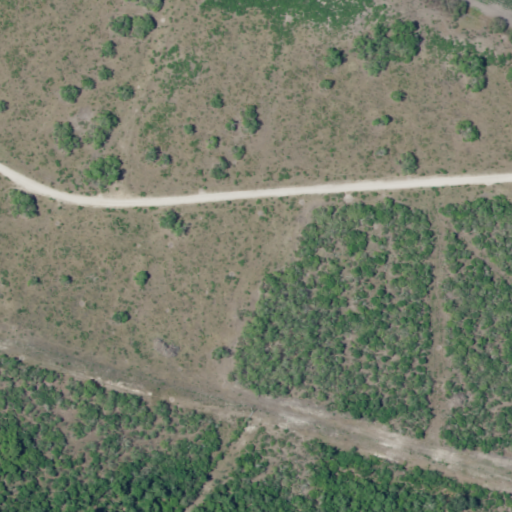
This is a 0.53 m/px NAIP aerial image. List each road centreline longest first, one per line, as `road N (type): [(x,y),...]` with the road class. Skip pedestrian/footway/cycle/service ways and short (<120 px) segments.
road 1 (track): [(511,193),(262,208),(233,223),(122,198),(59,198),(0,169)]
road 2 (track): [(0,287),(98,320),(180,310),(218,271),(233,223)]
road 3 (track): [(122,198),(156,38),(184,0)]
